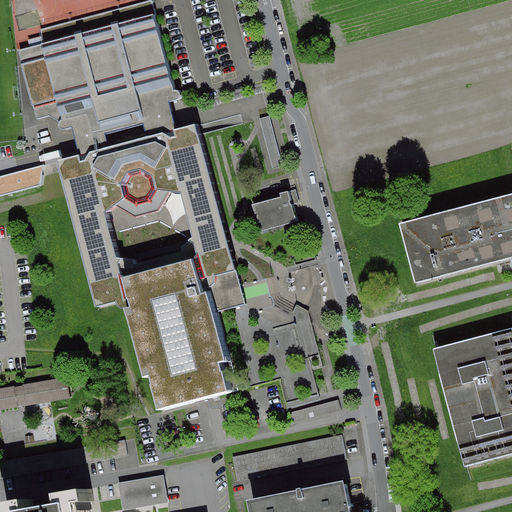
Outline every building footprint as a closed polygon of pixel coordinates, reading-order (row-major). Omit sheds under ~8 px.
[(45,44),(155,16),(151,2),(41,30),(45,44)] [(177,129),(171,103),(177,101),(155,16),(45,44),(18,51),(39,120),(50,117),(62,123),(71,129),(76,147),(78,156),(59,162),(102,322),(128,315),(146,379),(151,377),(163,410),(231,391),(223,365),(230,363),(216,314),(244,304),(242,294),(198,123),(177,129)] [(271,114),(261,116),(274,166),(284,164),(271,114)] [(283,135),(278,114),(273,115),(278,136),(283,135)] [(46,181),(42,165),(12,174),(17,190),(46,181)] [(300,203),(296,189),(280,193),(282,197),(253,205),(260,231),(298,221),(293,205),(300,203)] [(423,219),(408,223),(414,244),(415,250),(416,252),(416,253),(416,254),(418,262),(419,263),(421,273),(424,284),(442,279),(448,277),(449,277),(467,272),(468,272),(477,270),(487,267),(495,265),(505,262),(511,260),(511,195),(507,196),(498,199),(489,201),(488,201),(479,204),(460,209),(454,210),(453,211),(451,211),(432,216),(423,219)] [(445,346),(434,349),(437,362),(441,374),(441,375),(443,384),(446,394),(449,403),(451,413),(454,423),(456,432),(459,442),(465,467),(477,465),(486,462),(496,459),(506,457),(511,455),(511,328),(484,336),(475,338),(474,338),(465,341),(455,343),(445,346)] [(69,378),(19,388),(23,409),(73,400),(69,378)] [(19,388),(0,391),(0,413),(23,409),(19,388)] [(292,409),(296,429),(345,419),(341,399),(292,409)] [(341,437),(234,459),(239,482),(346,460),(341,437)] [(0,461),(0,478),(128,456),(125,440),(0,461)] [(166,476),(121,483),(126,510),(171,503),(166,476)] [(358,511),(352,484),(256,504),(257,511),(358,511)] [(88,511),(87,504),(95,503),(92,491),(67,495),(69,505),(37,511),(35,500),(9,504),(10,511),(88,511)]
